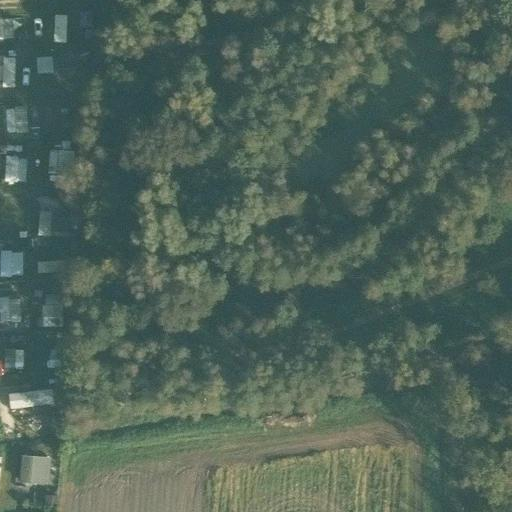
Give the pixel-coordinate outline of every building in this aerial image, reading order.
[(2,41),(22,41),(21,18),(1,19),(2,41)] [(16,87),(17,56),(0,55),(0,79),(3,79),(3,87),(16,87)] [(36,73),(53,73),(53,57),(36,57),(36,73)] [(79,129),(78,105),(53,105),(54,130),(79,129)] [(30,132),(29,107),(6,108),(7,132),(30,132)] [(48,151),(48,173),(74,174),(74,151),(48,151)] [(27,181),(27,158),(6,158),(6,181),(27,181)] [(39,231),(68,233),(69,214),(40,212),(39,231)] [(20,265),(32,265),(31,250),(0,250),(0,273),(21,273),(20,265)] [(20,295),(0,298),(0,304),(3,323),(24,319),(20,295)] [(55,318),(55,303),(35,303),(35,318),(55,318)] [(5,368),(25,367),(24,349),(4,350),(5,368)] [(55,389),(9,392),(10,407),(56,405),(55,389)] [(50,484),(52,456),(22,455),(21,483),(50,484)]
